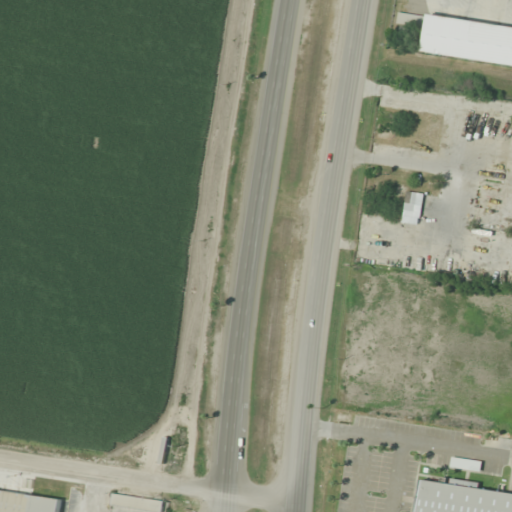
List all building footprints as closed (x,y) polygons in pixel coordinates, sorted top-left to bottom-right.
[(511,26),(398,11),(396,24),(426,28),(422,52),(511,64),(511,26)] [(423,193),(406,192),(404,216),(421,218),(423,193)] [(511,511),(511,492),(420,481),(416,511),(511,511)] [(58,511),(60,498),(0,490),(0,511),(58,511)] [(111,505),(157,511),(164,511),(166,501),(112,493),(111,505)]
